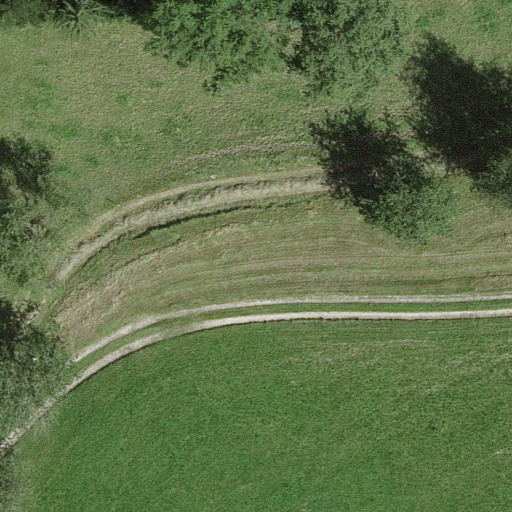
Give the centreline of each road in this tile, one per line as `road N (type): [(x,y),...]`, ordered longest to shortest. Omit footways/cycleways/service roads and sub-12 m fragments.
road 1 (track): [(0,409),(44,301),(93,253),(172,206),(375,184),(511,153)]
road 2 (track): [(0,444),(88,365),(195,329),(511,314)]
